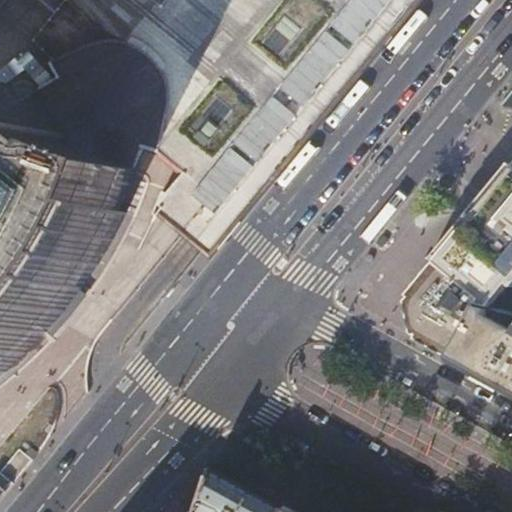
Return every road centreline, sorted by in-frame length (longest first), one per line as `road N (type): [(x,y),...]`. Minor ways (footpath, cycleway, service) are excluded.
road 1 (secondary): [(456,0),(238,264)]
road 2 (secondary): [(293,298),(511,37)]
road 3 (tertiary): [(223,384),(455,511)]
road 4 (tertiary): [(511,425),(293,298)]
road 5 (secondary): [(166,350),(32,511)]
road 6 (secondary): [(112,511),(223,384)]
